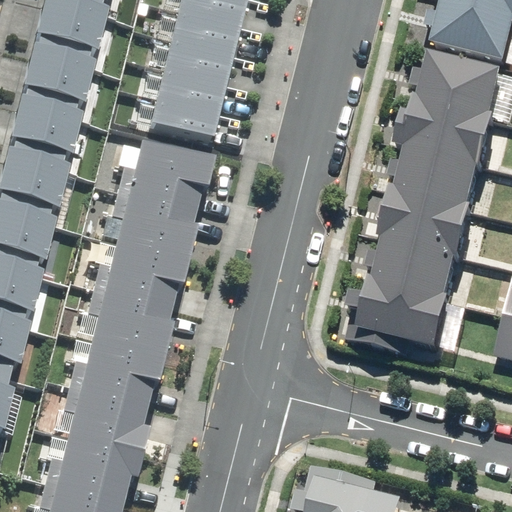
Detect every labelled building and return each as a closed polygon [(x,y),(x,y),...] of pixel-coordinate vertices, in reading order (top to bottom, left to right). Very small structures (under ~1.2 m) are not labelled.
[(106,21),(110,0),(46,0),(45,6),(106,21)] [(246,31),(253,1),(249,0),(183,0),(180,15),(246,31)] [(511,0),(448,0),(448,3),(511,17),(511,0)] [(511,17),(448,3),(438,49),(511,66),(511,17)] [(92,73),(106,21),(45,6),(32,58),(92,73)] [(239,61),(246,31),(180,15),(173,45),(239,61)] [(232,90),(239,61),(173,45),(166,75),(232,90)] [(428,55),(416,103),(499,123),(511,75),(428,55)] [(79,125),(92,73),(32,58),(19,110),(79,125)] [(225,120),(232,90),(166,75),(159,105),(225,120)] [(416,103),(405,150),(488,170),(499,123),(416,103)] [(218,150),(225,120),(159,105),(152,135),(218,150)] [(66,178),(79,125),(19,110),(6,163),(66,178)] [(144,148),(132,197),(212,217),(224,168),(144,148)] [(405,150),(393,198),(476,218),(488,170),(405,150)] [(0,216),(53,230),(66,178),(6,163),(0,185),(0,216)] [(132,197),(119,246),(200,266),(212,217),(132,197)] [(393,198),(381,245),(464,265),(476,218),(393,198)] [(0,272),(40,282),(53,230),(0,216),(0,272)] [(381,245),(369,293),(452,313),(464,265),(381,245)] [(119,246),(107,294),(188,314),(200,266),(119,246)] [(0,327),(26,334),(40,282),(0,272),(0,327)] [(369,293),(358,340),(441,360),(452,313),(369,293)] [(107,294),(95,343),(176,363),(188,314),(107,294)] [(511,363),(511,321),(507,321),(497,360),(511,363)] [(0,383),(13,386),(26,334),(0,327),(0,383)] [(95,343),(83,392),(164,412),(176,363),(95,343)] [(0,438),(13,386),(0,383),(0,438)] [(83,392),(71,441),(151,460),(164,412),(83,392)] [(71,441),(59,489),(139,509),(151,460),(71,441)] [(311,465),(299,511),(396,511),(402,488),(311,465)] [(59,489),(53,511),(138,511),(139,509),(59,489)]
